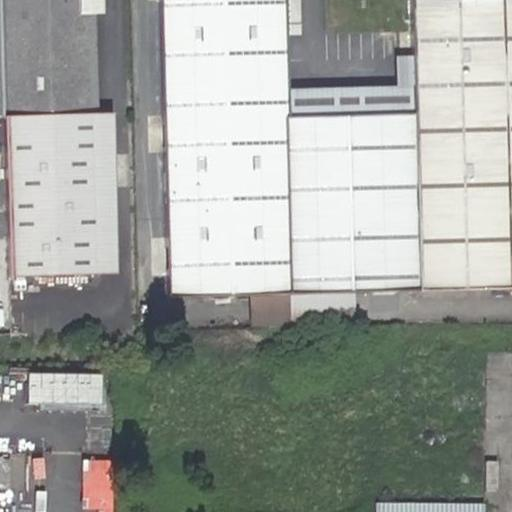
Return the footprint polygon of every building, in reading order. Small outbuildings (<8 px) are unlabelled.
[(0,0),(0,22),(3,117),(98,114),(94,13),(79,13),(78,0),(0,0)] [(78,0),(79,13),(94,13),(102,12),(101,0),(78,0)] [(284,0),(159,0),(169,299),(386,293),(382,116),(288,119),(284,0)] [(511,0),(410,0),(414,115),(382,116),(386,293),(419,292),(511,289),(511,0)] [(98,114),(3,117),(8,274),(102,271),(98,114)] [(112,114),(98,114),(102,271),(116,271),(112,114)]
